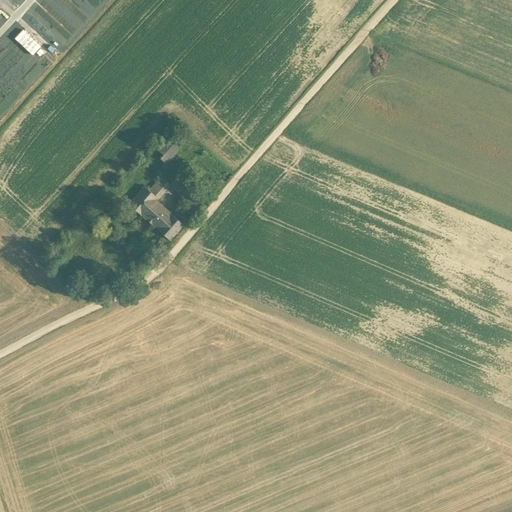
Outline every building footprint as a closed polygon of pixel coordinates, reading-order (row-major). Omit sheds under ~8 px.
[(171,135),(158,150),(163,154),(159,158),(165,163),(178,148),(173,143),(176,140),(171,135)] [(208,196),(181,172),(170,184),(197,209),(208,196)] [(161,176),(149,190),(156,197),(170,184),(161,176)] [(144,186),(128,203),(141,215),(155,199),(156,197),(149,190),(144,186)] [(183,224),(155,199),(141,215),(169,240),(183,224)]
